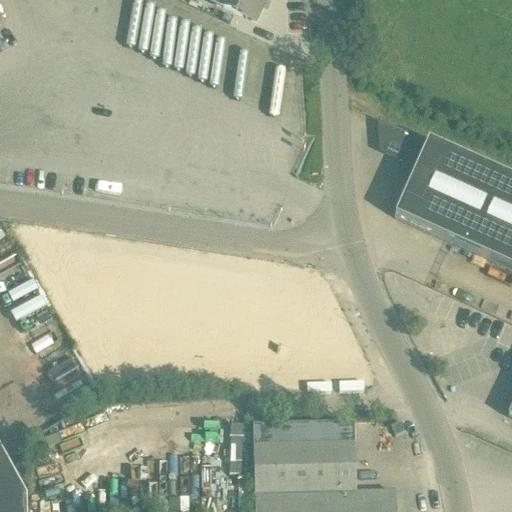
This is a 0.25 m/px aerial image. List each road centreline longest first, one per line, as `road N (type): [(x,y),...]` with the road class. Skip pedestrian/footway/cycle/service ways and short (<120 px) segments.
road 1 (unclassified): [(0,202),(352,261)]
road 2 (unclassified): [(447,511),(440,466),(352,261)]
road 3 (unclassified): [(352,261),(328,0)]
